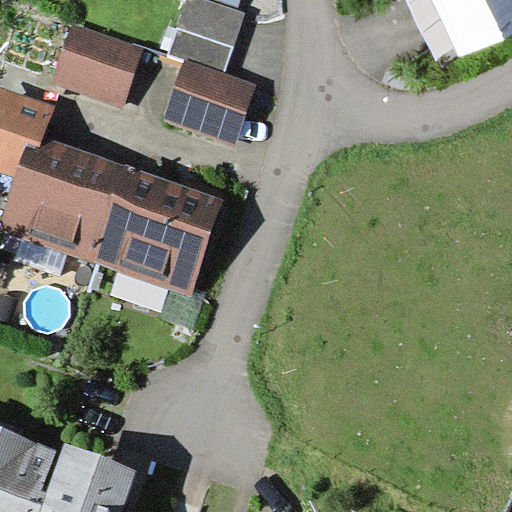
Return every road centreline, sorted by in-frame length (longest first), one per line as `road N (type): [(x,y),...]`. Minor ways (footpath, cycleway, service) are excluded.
road 1 (residential): [(329,117),(209,428)]
road 2 (residential): [(329,117),(382,127),(511,79)]
